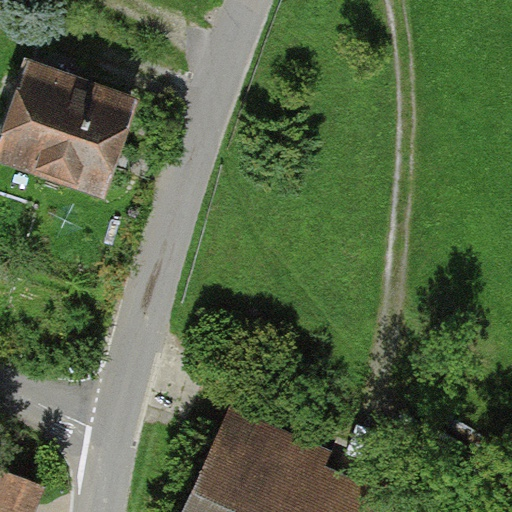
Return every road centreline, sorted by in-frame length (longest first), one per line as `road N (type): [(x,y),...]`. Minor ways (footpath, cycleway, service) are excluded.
road 1 (unclassified): [(257,0),(188,178),(117,434)]
road 2 (track): [(365,449),(395,359),(410,203),(401,0)]
road 3 (track): [(365,449),(259,394),(138,355)]
road 4 (unclassified): [(117,434),(0,389)]
